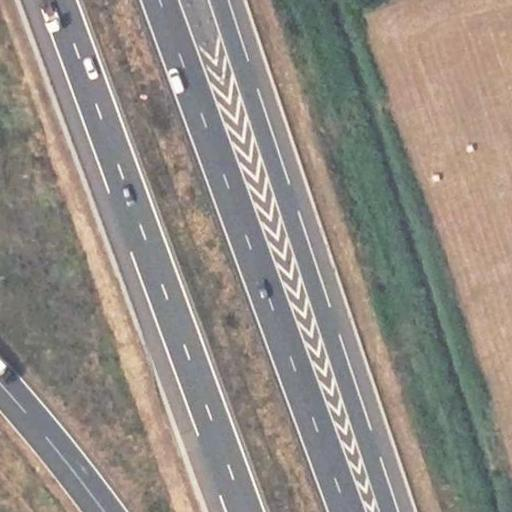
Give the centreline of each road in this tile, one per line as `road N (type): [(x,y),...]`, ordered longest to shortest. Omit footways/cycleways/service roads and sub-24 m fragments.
road 1 (motorway): [(57,0),(245,511)]
road 2 (motorway): [(349,511),(162,0)]
road 3 (motorway): [(385,511),(220,0)]
road 4 (motorway): [(0,371),(113,511)]
